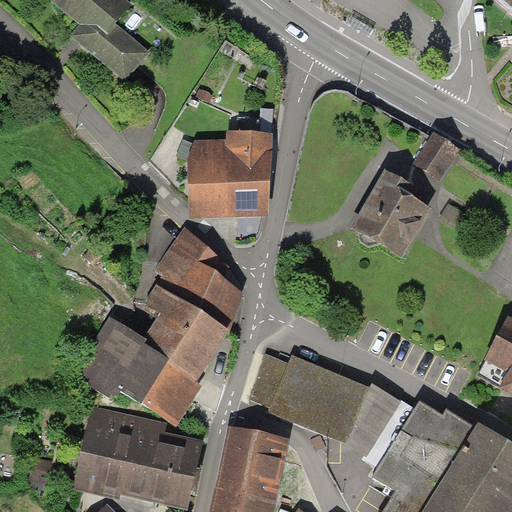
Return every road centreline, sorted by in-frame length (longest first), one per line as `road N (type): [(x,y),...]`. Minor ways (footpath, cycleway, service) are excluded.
road 1 (residential): [(259,294),(0,22)]
road 2 (residential): [(511,440),(282,321),(259,294)]
road 3 (residential): [(324,44),(302,88),(259,294)]
road 4 (residential): [(226,411),(297,434),(336,511)]
road 5 (primary): [(324,44),(458,120)]
road 6 (residential): [(458,120),(472,72),(466,0)]
road 7 (residential): [(259,294),(226,411)]
